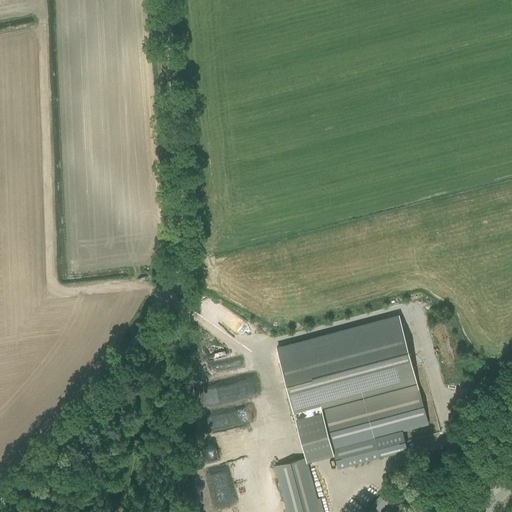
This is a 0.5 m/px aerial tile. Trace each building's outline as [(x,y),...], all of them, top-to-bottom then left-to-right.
[(398,314),(276,347),(294,417),(305,457),(306,457),(308,462),(333,455),(332,450),(333,449),(335,459),(338,469),(407,450),(405,443),(402,431),(428,424),(417,385),(321,411),(321,408),(417,382),(398,314)] [(218,384),(236,383),(235,365),(211,367),(212,377),(218,376),(218,384)] [(305,457),(274,466),(286,511),(323,511),(320,498),(317,498),(308,462),(306,457),(305,457)] [(224,511),(235,509),(231,494),(217,498),(219,505),(215,506),(216,511),(224,511)] [(369,507),(375,511),(377,511),(386,502),(379,496),(369,507)] [(443,501),(437,504),(440,510),(446,506),(443,501)]
